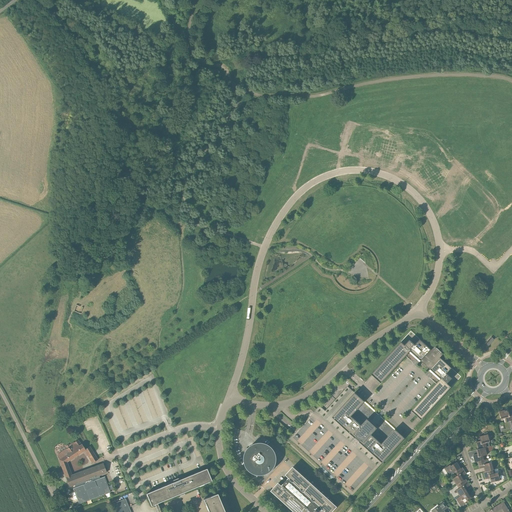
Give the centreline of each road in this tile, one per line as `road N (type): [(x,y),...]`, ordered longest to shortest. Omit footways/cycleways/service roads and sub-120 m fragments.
road 1 (unclassified): [(417,311),(439,263),(431,217),(385,175),(324,177),(302,188),(272,229),(229,396)]
road 2 (unclassified): [(229,396),(261,405),(308,396),(417,311)]
road 3 (secondary): [(480,383),(362,511)]
road 4 (secondary): [(382,511),(487,391)]
road 5 (unclassified): [(59,511),(0,390)]
road 6 (unclassified): [(264,511),(220,457),(217,429),(229,396)]
